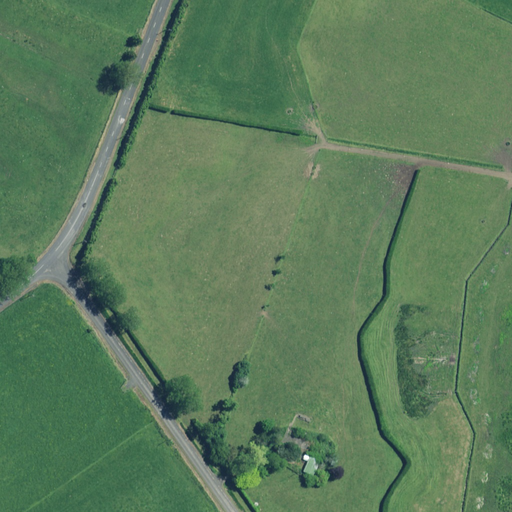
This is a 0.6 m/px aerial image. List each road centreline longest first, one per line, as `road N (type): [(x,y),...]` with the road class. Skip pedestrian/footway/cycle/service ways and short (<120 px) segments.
road 1 (residential): [(51,256),(232,511)]
road 2 (unclassified): [(165,0),(92,184),(51,256)]
